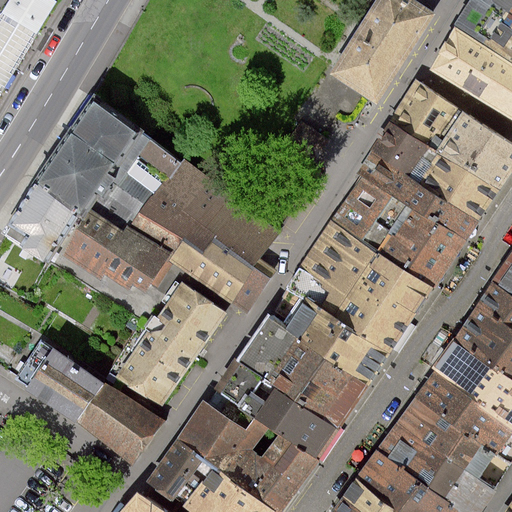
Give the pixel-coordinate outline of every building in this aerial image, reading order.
[(0,92),(56,1),(54,0),(11,0),(0,18),(0,92)] [(433,13),(412,0),(377,0),(331,72),(377,101),(404,58),(433,13)] [(494,2),(492,1),(490,0),(471,0),(455,26),(487,46),(511,61),(511,13),(508,11),(494,2)] [(511,0),(490,0),(492,1),(494,2),(508,11),(511,13),(511,0)] [(511,67),(455,31),(432,67),(511,119),(511,67)] [(418,82),(392,121),(430,146),(435,149),(461,110),(447,101),(418,82)] [(186,161),(101,100),(46,180),(46,181),(85,213),(90,217),(97,209),(130,230),(143,211),(169,174),(174,177),(186,161)] [(511,170),(511,143),(461,110),(435,149),(434,150),(498,192),(510,174),(511,170)] [(315,161),(330,141),(303,121),(289,142),(315,161)] [(435,149),(430,146),(392,121),(381,138),(372,151),(410,176),(479,221),(491,202),(498,192),(434,150),(435,149)] [(471,233),(479,221),(410,176),(372,151),(359,171),(367,176),(394,194),(409,204),(465,241),(471,233)] [(264,259),(282,233),(186,159),(186,161),(174,177),(169,174),(143,211),(187,238),(209,251),(217,241),(220,237),(259,266),(264,259)] [(409,204),(394,194),(367,176),(336,223),(363,241),(378,251),(430,285),(434,288),(446,270),(465,241),(409,204)] [(85,213),(46,181),(15,223),(11,233),(29,246),(27,253),(33,257),(38,251),(48,258),(57,262),(85,213)] [(97,209),(90,217),(69,255),(107,279),(111,274),(134,289),(139,284),(151,291),(156,284),(160,287),(176,263),(172,260),(187,238),(143,211),(130,230),(97,209)] [(291,290),(302,297),(320,309),(333,318),(385,352),(406,320),(430,285),(378,251),(363,241),(336,223),(312,259),(304,271),(297,282),(291,290)] [(176,263),(234,303),(259,266),(220,237),(217,241),(209,251),(187,238),(172,260),(176,263)] [(511,254),(503,268),(492,284),(511,298),(511,254)] [(280,271),(264,259),(259,266),(234,303),(250,314),(280,271)] [(230,313),(185,280),(118,376),(166,406),(230,313)] [(511,298),(492,284),(476,307),(511,330),(511,298)] [(320,309),(302,297),(291,290),(278,311),(288,318),(284,325),(298,335),(302,337),(367,380),(375,368),(385,352),(333,318),(320,309)] [(472,312),(453,340),(511,379),(511,330),(476,307),(472,312)] [(302,337),(298,335),(284,325),(269,316),(239,362),(262,377),(268,381),(276,386),(336,426),(348,408),(367,380),(302,337)] [(32,388),(60,347),(45,340),(21,378),(32,388)] [(434,372),(511,425),(511,379),(453,340),(445,353),(432,371),(434,372)] [(82,422),(108,382),(60,347),(32,388),(82,422)] [(237,361),(216,393),(240,410),(255,419),(269,428),(279,435),(292,444),(315,459),(324,445),(336,426),(276,386),(268,381),(262,377),(239,362),(237,361)] [(509,438),(511,433),(511,425),(434,372),(423,388),(415,400),(497,456),(509,438)] [(169,419),(108,382),(82,422),(135,460),(169,419)] [(204,404),(177,444),(202,461),(212,467),(257,497),(274,508),(280,511),(281,511),(294,492),(316,459),(315,459),(292,444),(279,435),(263,458),(253,452),(269,428),(255,419),(240,410),(216,393),(207,406),(204,404)] [(508,463),(497,456),(415,400),(406,412),(398,425),(447,459),(480,481),(491,488),(508,463)] [(378,453),(428,487),(464,511),(480,511),(495,491),(491,488),(480,481),(447,459),(398,425),(388,438),(378,453)] [(151,483),(177,500),(202,461),(177,444),(157,474),(151,483)] [(358,482),(402,511),(464,511),(428,487),(378,453),(367,470),(358,482)] [(257,497),(212,467),(202,461),(177,500),(187,506),(195,511),(271,511),(274,508),(257,497)] [(345,501),(361,511),(402,511),(358,482),(352,491),(345,501)] [(163,511),(135,493),(121,511),(163,511)] [(361,511),(345,501),(337,511),(361,511)]
